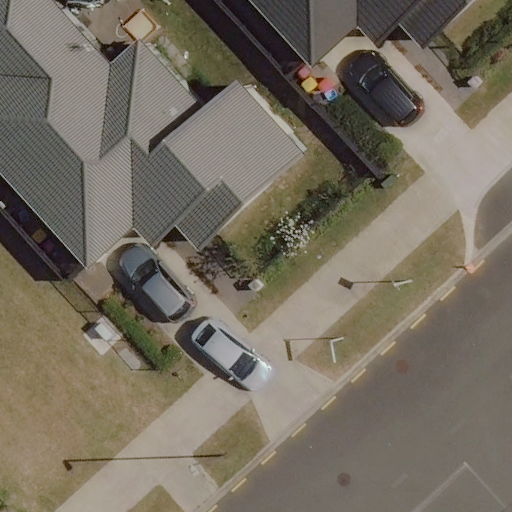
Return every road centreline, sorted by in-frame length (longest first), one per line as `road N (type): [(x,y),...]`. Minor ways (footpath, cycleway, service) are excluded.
road 1 (residential): [(262,511),(387,397)]
road 2 (residential): [(387,397),(511,284)]
road 3 (residential): [(387,397),(494,511)]
